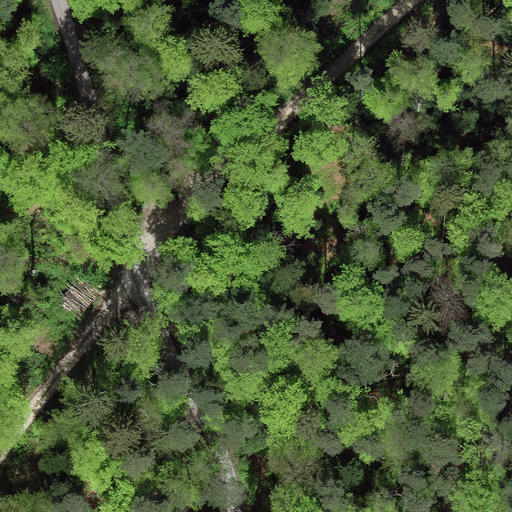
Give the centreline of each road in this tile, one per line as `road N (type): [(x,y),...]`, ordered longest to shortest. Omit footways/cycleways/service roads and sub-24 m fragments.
road 1 (track): [(0,438),(221,159),(405,0)]
road 2 (unclassified): [(236,511),(228,471),(152,314),(61,0)]
